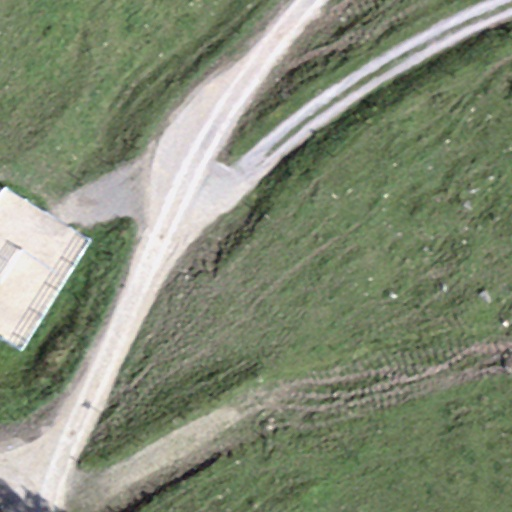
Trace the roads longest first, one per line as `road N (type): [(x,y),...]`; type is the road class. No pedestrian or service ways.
road 1 (track): [(306,0),(211,99),(65,458),(27,511)]
road 2 (track): [(511,23),(309,114),(153,241)]
